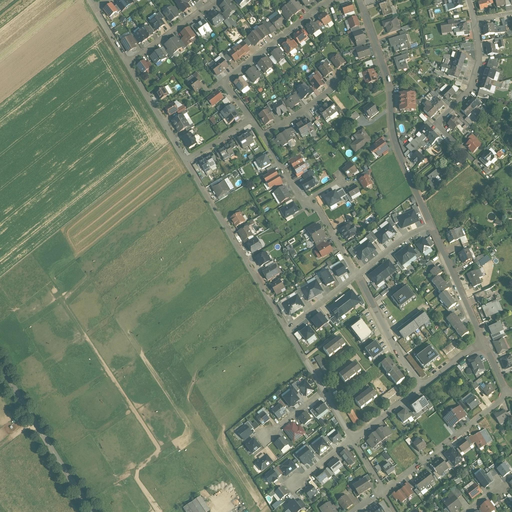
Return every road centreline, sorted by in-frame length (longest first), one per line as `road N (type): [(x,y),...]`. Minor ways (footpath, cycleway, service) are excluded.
road 1 (residential): [(430,226),(396,150),(389,87),(360,0)]
road 2 (residential): [(286,330),(186,162)]
road 3 (residential): [(474,20),(480,61),(470,89),(436,124),(481,169)]
road 4 (residential): [(92,511),(0,364)]
road 5 (residential): [(383,492),(507,392)]
road 6 (residential): [(335,0),(223,81)]
road 7 (residential): [(357,275),(420,388)]
road 8 (residential): [(482,341),(430,226)]
